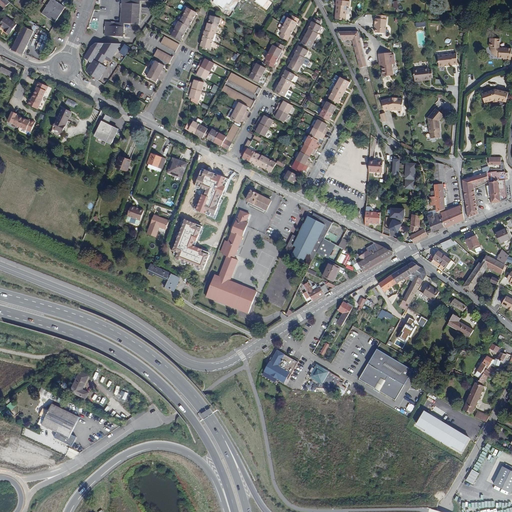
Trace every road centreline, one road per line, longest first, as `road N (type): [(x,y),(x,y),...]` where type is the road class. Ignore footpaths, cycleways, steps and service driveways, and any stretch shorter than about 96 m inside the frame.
road 1 (tertiary): [(0,265),(127,320),(181,360),(215,367),(406,252)]
road 2 (residential): [(467,225),(455,162),(421,156),(377,131),(316,0)]
road 3 (primary): [(63,328),(129,360),(170,393),(212,447),(234,511)]
road 4 (trunk): [(67,511),(89,480),(122,455),(165,445),(201,459),(227,511)]
road 5 (primary): [(176,380),(122,333),(0,290)]
road 6 (primary): [(176,380),(88,323),(0,297)]
road 7 (residential): [(511,384),(444,507)]
road 8 (residential): [(406,252),(511,329)]
